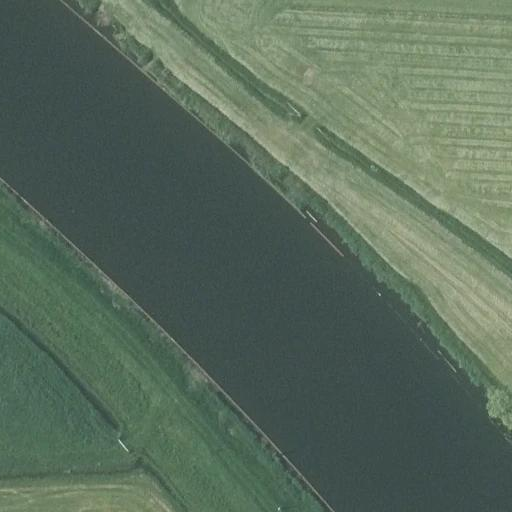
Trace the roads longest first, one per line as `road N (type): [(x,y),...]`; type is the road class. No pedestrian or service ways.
road 1 (track): [(123,0),(511,293)]
road 2 (track): [(250,511),(110,333),(0,246)]
road 3 (track): [(0,462),(123,459),(179,419)]
